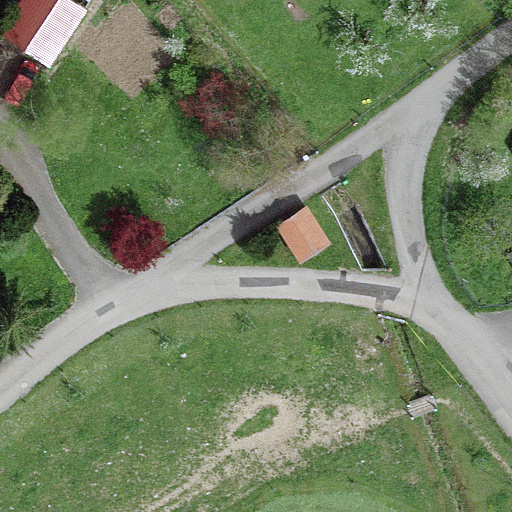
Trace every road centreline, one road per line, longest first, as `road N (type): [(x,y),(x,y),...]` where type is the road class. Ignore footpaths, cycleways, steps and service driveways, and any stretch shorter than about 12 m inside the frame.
road 1 (residential): [(423,104),(118,305)]
road 2 (residential): [(118,305),(214,281),(310,283),(406,297),(445,320)]
road 3 (residential): [(423,104),(404,169),(415,250),(445,320)]
road 4 (residential): [(118,305),(0,398)]
